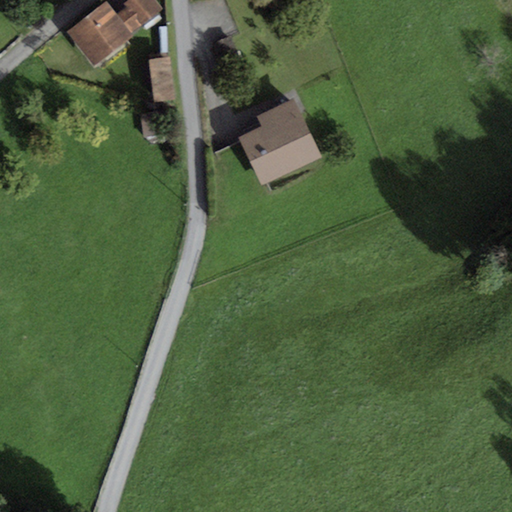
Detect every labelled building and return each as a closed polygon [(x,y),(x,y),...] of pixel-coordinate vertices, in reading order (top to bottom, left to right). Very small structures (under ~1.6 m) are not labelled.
[(163,10),(155,0),(128,0),(124,4),(127,8),(141,27),(163,10)] [(277,0),(271,0),(269,1),(272,11),(280,8),(277,0)] [(106,2),(67,32),(94,67),(133,36),(132,34),(117,15),(106,2)] [(141,27),(127,8),(117,15),(132,34),(141,27)] [(242,61),(231,38),(213,46),(224,69),(242,61)] [(171,58),(149,61),(155,103),(176,100),(171,58)] [(261,127),(238,138),(240,143),(261,185),(267,182),(320,157),(293,100),(257,117),(261,127)] [(142,119),(146,141),(169,137),(165,115),(142,119)] [(261,185),(240,143),(217,154),(244,208),(273,194),(267,182),(261,185)]
